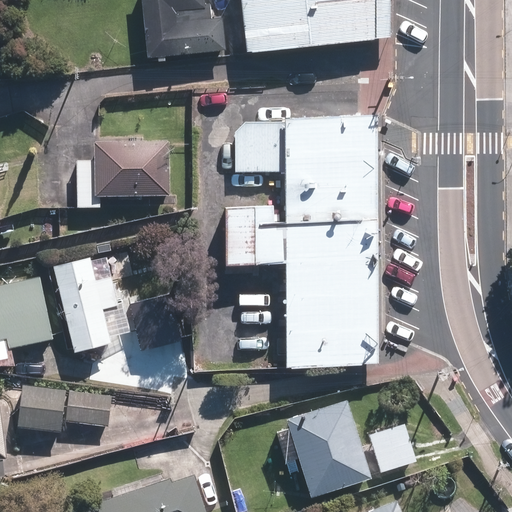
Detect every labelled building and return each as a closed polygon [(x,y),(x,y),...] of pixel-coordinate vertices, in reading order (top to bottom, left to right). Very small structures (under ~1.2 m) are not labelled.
[(203,0),(147,0),(153,54),(226,46),(224,19),(206,20),(203,0)] [(380,0),(247,0),(254,51),(380,36),(380,0)] [(395,0),(380,0),(380,36),(395,35),(395,0)] [(291,363),(370,361),(369,111),(290,115),(289,120),(249,119),(238,129),(238,170),(290,170),(289,202),(231,205),(232,264),(291,259),(291,363)] [(383,112),(369,111),(370,361),(385,358),(383,112)] [(170,143),(104,143),(105,194),(170,193),(170,143)] [(93,257),(56,266),(76,346),(113,337),(105,306),(117,303),(111,279),(99,282),(93,257)] [(35,287),(0,296),(0,338),(11,336),(13,344),(47,336),(35,287)] [(69,390),(24,385),(20,422),(65,427),(69,390)] [(113,397),(73,393),(70,420),(110,424),(113,397)] [(353,402),(293,419),(313,490),(373,474),(353,402)] [(407,425),(372,435),(381,468),(416,458),(407,425)] [(204,511),(193,476),(94,507),(95,511),(204,511)] [(402,511),(399,502),(373,511),(402,511)]
